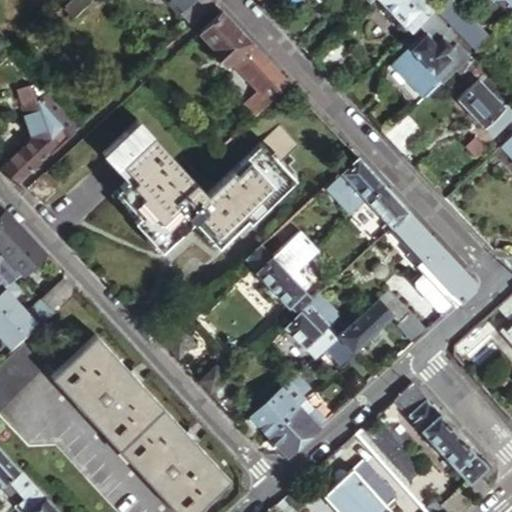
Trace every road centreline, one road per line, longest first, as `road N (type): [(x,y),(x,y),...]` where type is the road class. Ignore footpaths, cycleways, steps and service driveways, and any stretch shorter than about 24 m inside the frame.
road 1 (residential): [(0,194),(271,485)]
road 2 (residential): [(228,0),(496,284)]
road 3 (residential): [(271,485),(417,357)]
road 4 (unknown): [(151,511),(36,392)]
road 5 (residential): [(417,357),(511,463)]
